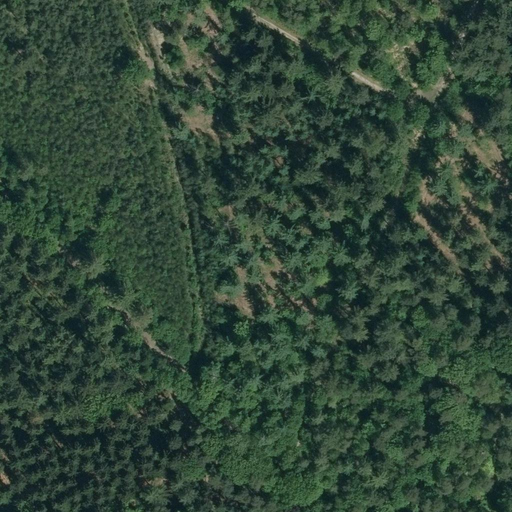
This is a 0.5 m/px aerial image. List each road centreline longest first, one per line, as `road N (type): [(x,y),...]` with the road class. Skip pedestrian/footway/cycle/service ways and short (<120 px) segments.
road 1 (track): [(312,511),(0,188)]
road 2 (track): [(427,113),(279,487)]
road 3 (track): [(222,0),(427,113),(475,0)]
road 4 (track): [(90,511),(247,445)]
